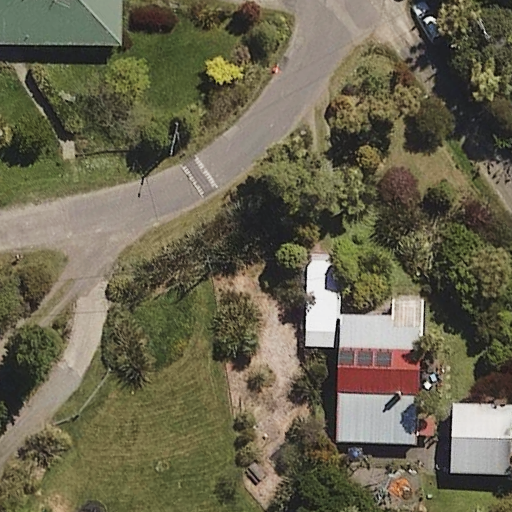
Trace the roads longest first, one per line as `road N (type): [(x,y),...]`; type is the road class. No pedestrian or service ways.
road 1 (residential): [(334,0),(281,109),(201,176),(103,213),(0,230)]
road 2 (residential): [(380,0),(455,84),(511,182)]
